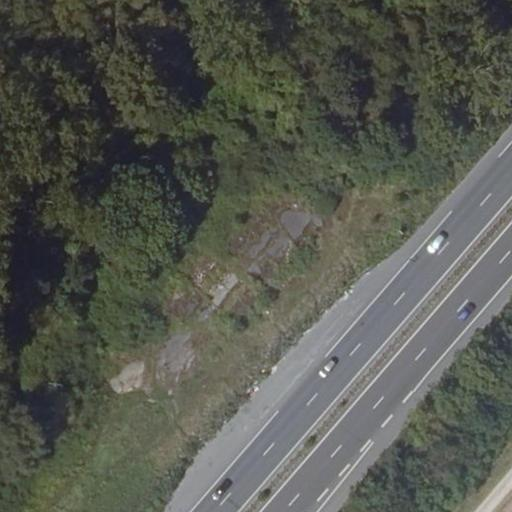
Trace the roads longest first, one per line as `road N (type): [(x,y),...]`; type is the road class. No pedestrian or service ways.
road 1 (trunk): [(511,174),(217,511)]
road 2 (trunk): [(296,511),(511,261)]
